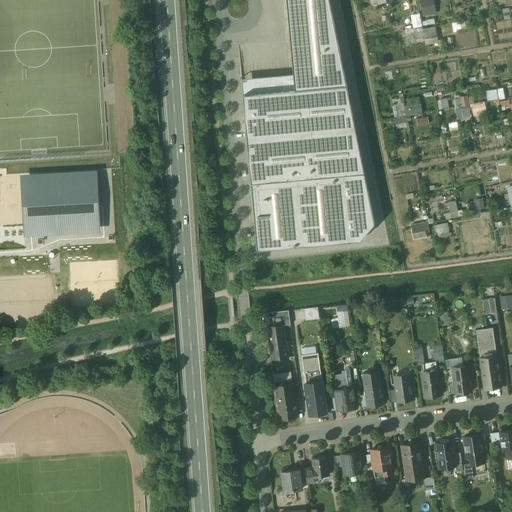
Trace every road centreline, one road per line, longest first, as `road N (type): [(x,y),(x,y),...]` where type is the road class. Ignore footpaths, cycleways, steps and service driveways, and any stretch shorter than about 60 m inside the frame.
road 1 (primary): [(169,0),(202,511)]
road 2 (residential): [(257,443),(220,17)]
road 3 (residential): [(257,443),(511,406)]
